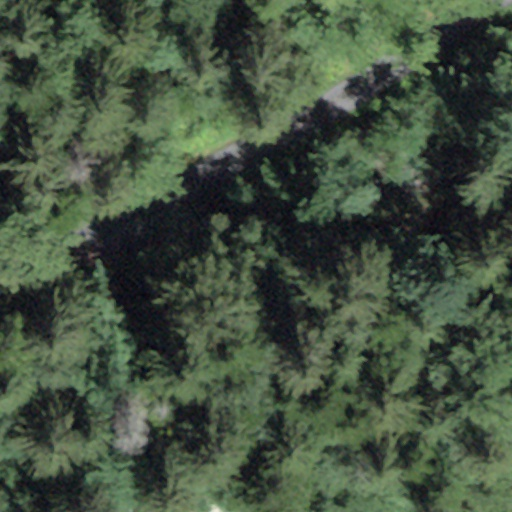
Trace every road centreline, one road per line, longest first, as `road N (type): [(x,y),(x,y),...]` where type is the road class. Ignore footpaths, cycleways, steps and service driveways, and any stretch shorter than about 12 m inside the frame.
road 1 (unclassified): [(0,213),(511,30)]
road 2 (track): [(155,155),(511,204)]
